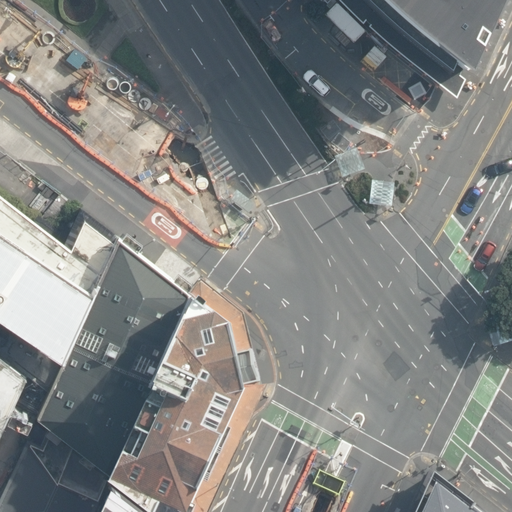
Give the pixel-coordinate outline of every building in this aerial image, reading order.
[(337,0),(344,6),(362,25),(366,21),(370,24),(368,27),(381,39),(403,58),(428,77),(456,99),(465,81),(459,76),(461,72),(494,0),(337,0)] [(357,148),(333,157),(342,181),(365,172),(357,148)] [(371,181),(368,206),(391,209),(394,184),(371,181)] [(0,320),(62,362),(123,251),(83,217),(70,247),(0,191),(0,320)] [(105,470),(190,302),(123,251),(62,362),(35,413),(105,470)] [(226,319),(190,302),(105,470),(173,511),(189,511),(246,388),(243,349),(226,319)] [(0,438),(28,378),(0,357),(0,438)] [(85,511),(104,473),(35,416),(0,489),(0,511),(85,511)] [(470,511),(426,478),(412,511),(470,511)] [(157,511),(111,480),(95,511),(157,511)]
